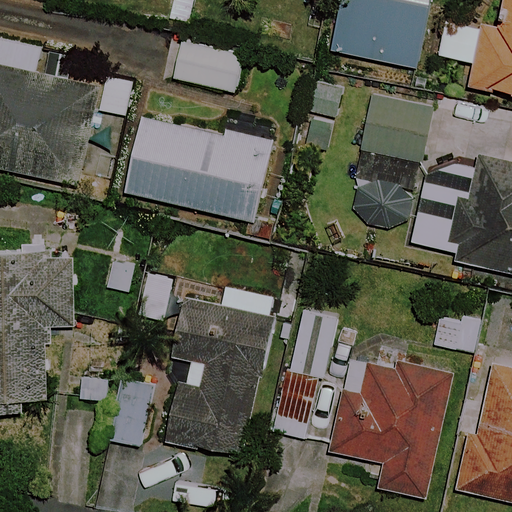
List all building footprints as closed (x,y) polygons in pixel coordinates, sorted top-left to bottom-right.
[(432,0),(345,0),(335,49),(418,67),(432,0)] [(511,0),(508,0),(503,27),(471,20),(459,78),(511,88),(511,0)] [(0,165),(82,182),(97,110),(134,118),(141,82),(104,75),(103,82),(41,70),(45,47),(0,38),(0,165)] [(248,55),(187,42),(180,78),(241,90),(248,55)] [(349,84),(314,78),(307,118),(342,125),(349,84)] [(445,109),(378,89),(361,144),(428,164),(445,109)] [(277,140),(142,112),(126,193),(261,221),(277,140)] [(511,166),(437,151),(419,243),(463,252),(460,266),(511,276),(511,166)] [(374,226),(381,227),(385,227),(387,227),(393,226),(399,224),(405,221),(409,217),(414,212),(417,207),(419,201),(420,195),(420,189),(419,182),(417,177),(414,171),(410,166),(406,162),(400,159),(394,157),(388,155),(382,155),(376,156),(370,158),(364,161),(359,165),(355,170),(352,176),(350,181),(349,188),(348,194),(349,200),(351,206),(355,211),(358,216),(363,220),(369,224),(374,226)] [(0,410),(26,410),(25,395),(57,394),(54,324),(86,323),(83,249),(2,252),(1,231),(0,230),(0,410)] [(139,261),(107,258),(103,293),(136,297),(139,261)] [(282,313),(184,292),(171,353),(186,356),(169,436),(252,454),(282,313)] [(344,312),(301,303),(276,431),(319,439),(344,312)] [(484,317),(441,311),(436,344),(479,350),(484,317)] [(466,373),(379,349),(375,365),(356,359),(332,447),(390,463),(384,485),(432,498),(466,373)] [(511,364),(478,357),(462,425),(474,428),(461,488),(511,499),(511,364)] [(146,442),(149,402),(117,399),(114,440),(146,442)]
